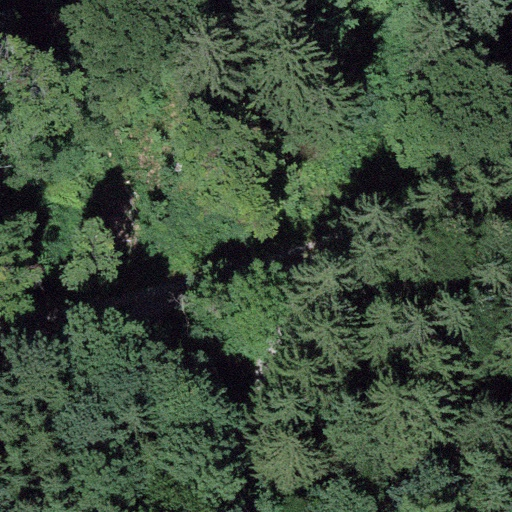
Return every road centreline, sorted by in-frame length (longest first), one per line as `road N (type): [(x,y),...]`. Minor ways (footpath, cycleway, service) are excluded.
road 1 (track): [(511,179),(214,304)]
road 2 (track): [(0,342),(214,304)]
road 3 (track): [(214,304),(257,511)]
